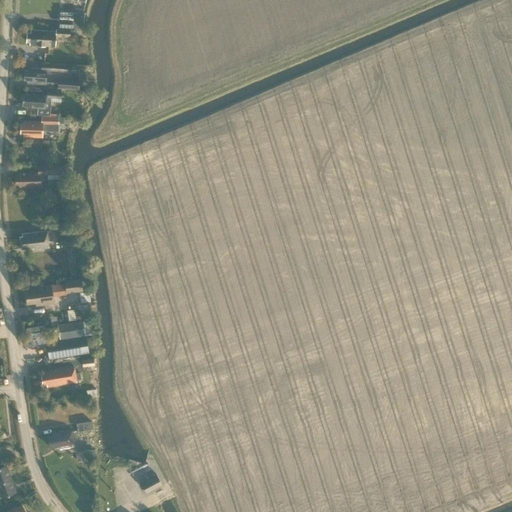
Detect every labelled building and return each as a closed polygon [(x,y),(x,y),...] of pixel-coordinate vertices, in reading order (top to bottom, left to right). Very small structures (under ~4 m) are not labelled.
[(72,20),(73,11),(60,11),(60,19),(72,20)] [(30,42),(30,45),(55,46),(56,36),(70,36),(71,29),(56,29),(56,31),(31,29),(31,33),(27,32),(26,42),(30,42)] [(73,72),(73,65),(41,63),(41,68),(28,68),(28,71),(25,70),(24,80),(28,80),(27,83),(45,84),(46,70),(73,72)] [(57,88),(79,90),(79,79),(58,78),(57,88)] [(38,108),(37,114),(50,115),(51,101),(61,102),(61,91),(48,90),(47,94),(42,94),(32,93),(32,94),(23,94),(22,105),(31,106),(31,107),(38,108)] [(21,123),(20,133),(24,133),(24,136),(42,137),(42,130),(49,130),(58,131),(58,125),(59,117),(47,116),(41,116),(41,121),(24,121),(24,124),(21,123)] [(40,188),(40,178),(40,177),(47,177),(47,175),(61,175),(61,166),(38,166),(38,172),(18,172),(18,176),(15,176),(16,185),(19,185),(19,188),(40,188)] [(49,248),(48,241),(61,239),(59,223),(48,224),(49,231),(22,234),(23,237),(19,237),(21,249),(33,247),(33,249),(39,248),(39,249),(49,248)] [(65,282),(66,293),(83,291),(81,278),(64,280),(65,282)] [(65,282),(50,284),(51,285),(52,296),(66,294),(66,293),(65,282)] [(52,296),(51,285),(31,288),(32,291),(26,292),(27,303),(39,301),(39,304),(53,302),(52,296)] [(91,319),(83,321),(85,335),(93,333),(91,319)] [(58,324),(60,338),(85,335),(83,321),(75,321),(58,324)] [(45,325),(26,328),(27,334),(46,331),(45,325)] [(89,351),(86,336),(46,343),(49,358),(89,351)] [(82,359),(83,367),(94,365),(93,357),(82,359)] [(75,373),(74,366),(43,371),(43,375),(41,375),(42,384),(46,383),(47,386),(77,382),(76,380),(81,379),(80,372),(75,373)] [(95,440),(91,421),(76,423),(78,431),(87,429),(89,441),(95,440)] [(74,446),(71,429),(53,433),(53,436),(48,436),(50,447),(61,445),(62,448),(74,446)] [(0,482),(11,478),(7,465),(0,466),(0,482)] [(162,484),(156,474),(141,482),(146,492),(162,484)] [(11,478),(0,482),(0,494),(1,497),(16,492),(11,478)]
